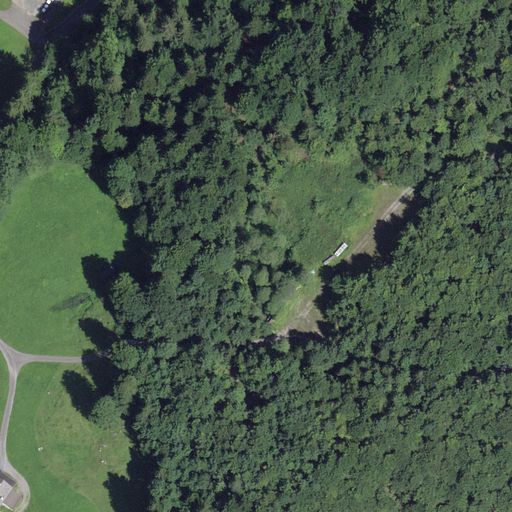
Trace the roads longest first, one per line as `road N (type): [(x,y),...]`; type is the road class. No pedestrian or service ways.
road 1 (track): [(298,338),(322,286),(406,193),(444,168),(511,153)]
road 2 (track): [(14,359),(112,359),(298,338)]
road 3 (track): [(511,377),(432,376),(363,363),(298,338)]
road 4 (tertiary): [(101,0),(50,48),(0,122)]
